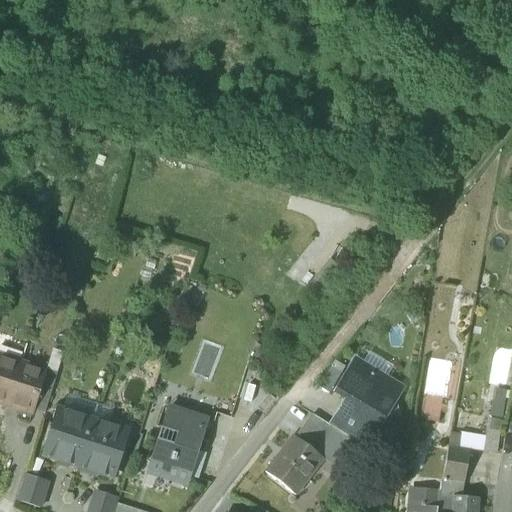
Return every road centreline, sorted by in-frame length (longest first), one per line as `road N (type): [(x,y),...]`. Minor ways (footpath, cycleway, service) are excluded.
road 1 (track): [(320,364),(511,125)]
road 2 (residential): [(201,511),(320,364)]
